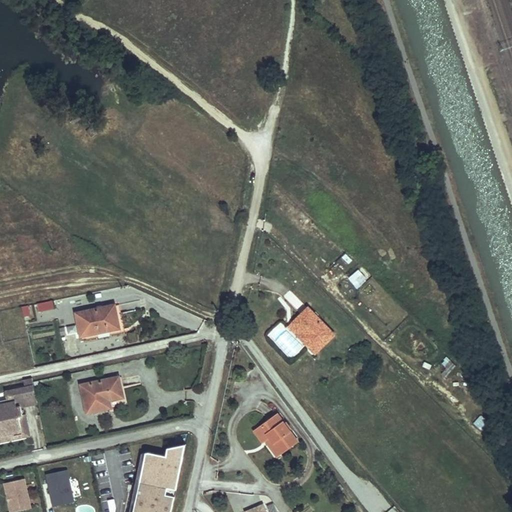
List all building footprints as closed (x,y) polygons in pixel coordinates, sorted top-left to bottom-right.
[(355,274),(362,285),(370,279),(362,269),(355,274)] [(38,311),(54,309),(53,301),(37,303),(38,311)] [(35,320),(34,305),(23,306),(24,321),(35,320)] [(123,331),(117,305),(102,308),(97,309),(76,313),(81,339),(123,331)] [(337,334),(309,306),(287,326),(315,355),(337,334)] [(126,399),(121,376),(80,385),(87,416),(109,411),(108,403),(112,402),(126,399)] [(38,404),(33,379),(24,381),(26,388),(6,392),(8,403),(0,405),(0,436),(22,432),(19,417),(23,416),(21,408),(38,404)] [(253,431),(262,443),(265,441),(269,438),(281,454),(299,442),(278,413),(253,431)] [(0,443),(31,437),(26,416),(23,416),(19,417),(22,432),(0,436),(0,443)] [(265,441),(276,457),(281,454),(269,438),(265,441)] [(188,444),(181,446),(179,456),(185,457),(188,444)] [(151,452),(148,453),(135,511),(137,511),(172,511),(176,497),(167,495),(169,488),(178,490),(185,457),(179,456),(181,446),(170,448),(168,456),(151,452)] [(135,511),(148,453),(143,454),(130,511),(137,511),(135,511)] [(67,470),(45,475),(52,508),(75,503),(67,470)] [(11,511),(13,511),(31,508),(24,478),(5,483),(11,511)] [(176,497),(178,490),(169,488),(167,495),(176,497)] [(107,501),(109,511),(116,511),(114,500),(107,501)]
